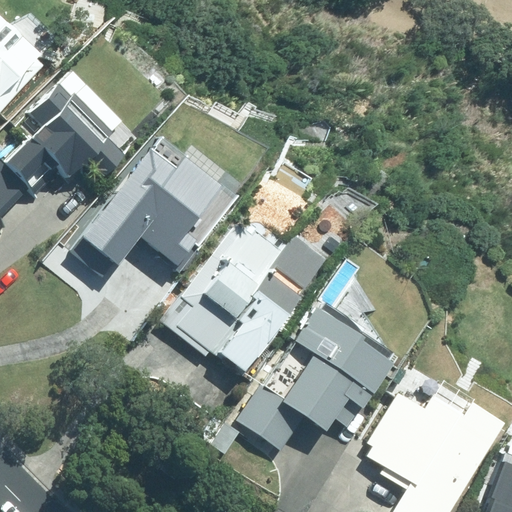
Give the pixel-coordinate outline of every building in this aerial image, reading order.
[(0,114),(9,104),(3,99),(22,79),(26,84),(40,69),(0,31),(0,114)] [(0,220),(27,194),(31,199),(56,175),(66,185),(83,168),(99,184),(123,159),(105,141),(123,123),(105,105),(98,111),(80,93),(70,102),(58,91),(29,119),(43,133),(5,171),(0,165),(0,220)] [(138,245),(163,265),(161,268),(175,280),(196,255),(180,242),(218,196),(194,176),(183,188),(158,167),(143,185),(140,182),(114,213),(129,225),(125,229),(135,238),(142,229),(147,234),(138,245)] [(69,259),(99,281),(129,241),(99,218),(69,259)] [(242,232),(216,267),(224,273),(201,304),(185,292),(159,329),(203,362),(206,357),(239,381),(324,265),(289,239),(277,254),(253,236),(251,239),(242,232)] [(258,393),(234,426),(276,457),(299,426),(319,441),(332,424),(344,432),(389,372),(384,369),(389,363),(358,340),(361,336),(323,308),(260,394),(258,393)] [(378,480),(403,496),(393,511),(449,511),(500,429),(468,409),(460,422),(427,403),(420,414),(394,398),(363,449),(370,453),(364,463),(381,474),(378,480)] [(511,511),(511,464),(502,461),(486,507),(489,509),(488,511),(511,511)]
